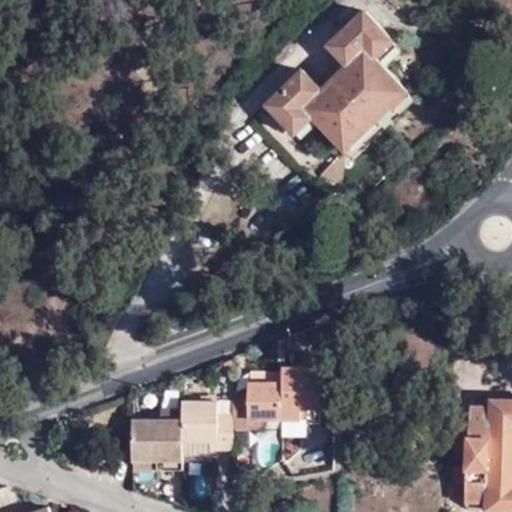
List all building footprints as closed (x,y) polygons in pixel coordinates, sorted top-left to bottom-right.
[(351,61),(323,87),(305,69),(270,101),(296,128),(313,113),(349,147),(364,133),(369,136),(397,110),(394,107),(412,89),(379,55),(396,39),(370,11),(335,42),(351,61)] [(306,365),(286,365),(287,380),(287,414),(287,417),(311,416),(311,412),(324,412),(324,356),(307,356),(306,365)] [(251,389),(236,389),(236,412),(236,424),(254,424),(254,414),(269,415),(287,414),(287,380),(252,380),(251,389)] [(511,397),(491,397),(490,405),(471,404),(467,499),(486,500),(486,509),(511,509),(511,397)] [(220,400),(186,400),(186,409),(186,439),(204,439),(219,439),(219,445),(236,445),(236,424),(236,412),(221,412),(220,400)] [(186,468),(186,439),(186,409),(162,409),(162,419),(136,419),(136,469),(186,468)] [(254,414),(254,424),(268,424),(269,415),(254,414)] [(458,507),(458,486),(449,486),(448,506),(458,507)] [(486,509),(486,500),(470,500),(469,509),(486,509)] [(35,501),(18,508),(19,511),(25,511),(38,509),(35,501)]
